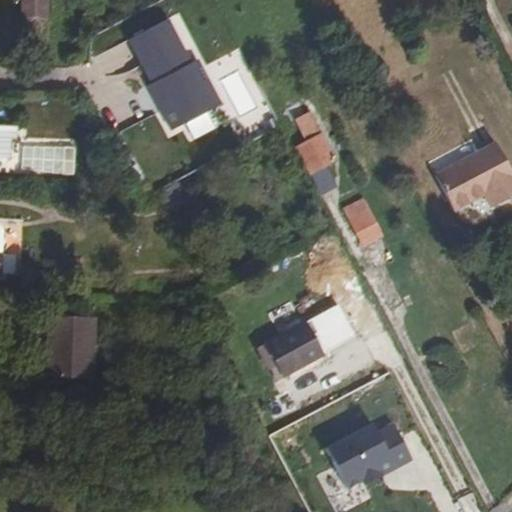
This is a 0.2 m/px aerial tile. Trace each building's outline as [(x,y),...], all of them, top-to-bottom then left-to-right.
[(48,0),(23,0),(23,21),(28,26),(43,26),(48,21),(48,0)] [(170,130),(220,104),(196,60),(190,64),(167,20),(128,40),(151,84),(147,86),(170,130)] [(294,121),(306,115),(298,102),(287,108),(294,121)] [(296,148),(319,191),(335,183),(326,166),(334,162),(308,113),(306,115),(294,121),(306,143),(296,148)] [(0,158),(8,159),(9,139),(14,139),(15,128),(0,127),(0,158)] [(511,194),(511,175),(496,144),(436,176),(454,210),(483,194),(490,206),(511,194)] [(363,247),(383,235),(364,200),(343,211),(363,247)] [(336,297),(361,284),(343,249),(317,262),(336,297)] [(304,324),(266,345),(283,376),(354,336),(334,301),(301,320),(304,324)] [(48,316),(46,378),(92,379),(94,318),(48,316)] [(290,391),(266,401),(273,419),(297,409),(290,391)] [(344,493),(411,461),(389,415),(322,447),(344,493)]
